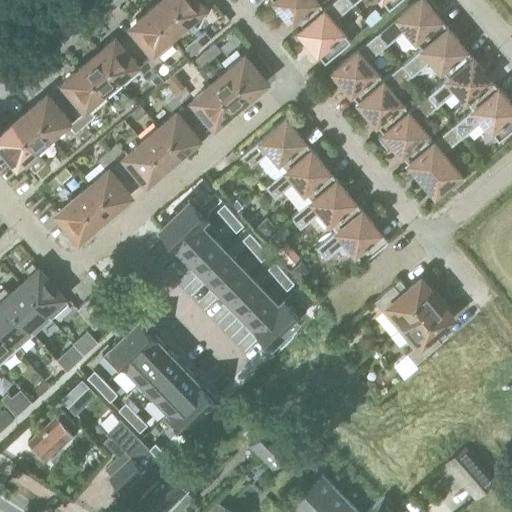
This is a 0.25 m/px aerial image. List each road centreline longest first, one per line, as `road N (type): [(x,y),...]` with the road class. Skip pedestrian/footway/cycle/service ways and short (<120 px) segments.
road 1 (residential): [(119,232),(298,78)]
road 2 (unclassified): [(431,237),(298,78)]
road 3 (residential): [(119,232),(245,370)]
road 4 (residential): [(0,199),(68,274),(119,232)]
road 5 (unclassified): [(0,86),(107,0)]
